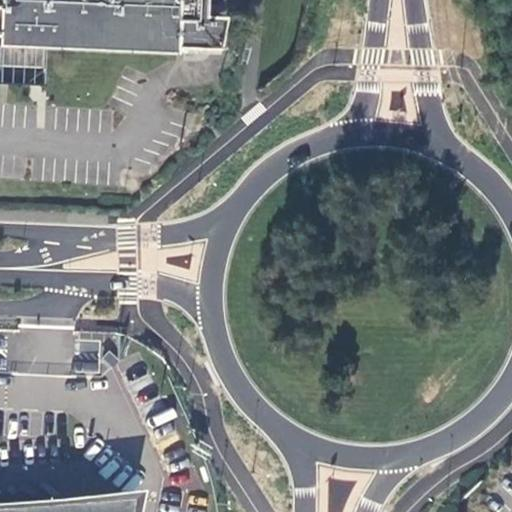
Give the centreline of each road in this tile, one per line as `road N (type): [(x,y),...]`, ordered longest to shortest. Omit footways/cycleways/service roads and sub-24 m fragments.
road 1 (secondary): [(0,308),(53,304),(120,277),(152,284),(199,319)]
road 2 (secondary): [(214,219),(134,235),(0,228)]
road 3 (primary): [(274,437),(356,466),(443,450)]
road 4 (primary): [(478,160),(430,66),(413,0)]
road 5 (primary): [(339,124),(272,152),(214,219)]
road 6 (primary): [(478,160),(427,131),(339,124)]
road 7 (primary): [(199,319),(232,397),(274,437)]
road 8 (primary): [(380,0),(367,61),(339,124)]
